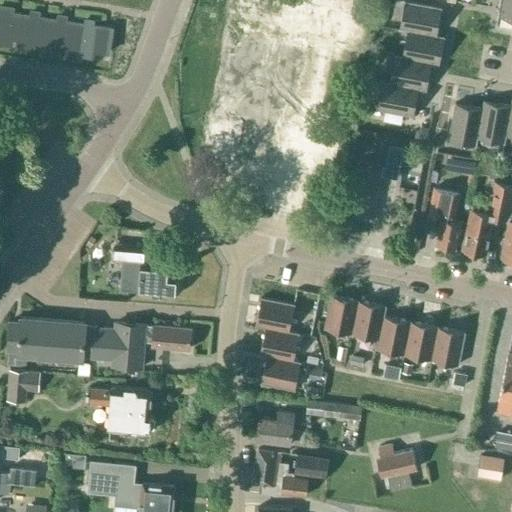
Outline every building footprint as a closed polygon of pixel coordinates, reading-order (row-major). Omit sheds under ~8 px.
[(233,0),(233,6),(278,15),(280,0),(233,0)] [(399,29),(407,30),(436,34),(441,7),(404,0),(399,29)] [(511,0),(500,0),(498,15),(511,18),(511,0)] [(0,41),(11,43),(12,37),(16,12),(12,12),(13,7),(0,4),(0,41)] [(30,15),(16,12),(12,37),(27,40),(26,45),(38,47),(39,41),(54,44),(53,50),(65,52),(66,46),(70,21),(65,20),(66,15),(58,14),(57,19),(39,16),(39,11),(31,10),(30,15)] [(84,23),(70,21),(66,46),(81,48),(80,54),(92,56),(93,50),(109,52),(112,28),(92,25),(93,20),(85,18),(84,23)] [(296,124),(310,33),(228,20),(213,114),(240,118),(235,155),(275,161),(281,122),(296,124)] [(444,36),(436,34),(407,30),(402,56),(431,63),(438,64),(444,36)] [(425,90),(431,63),(402,56),(394,55),(389,82),(418,88),(425,90)] [(413,115),(418,88),(389,82),(381,80),(376,108),(413,115)] [(483,100),(481,108),(477,137),(504,142),(506,134),(510,105),(483,100)] [(476,145),(477,137),(481,108),(454,103),(447,139),(476,145)] [(399,169),(403,147),(389,144),(385,167),(399,169)] [(348,207),(372,212),(382,166),(357,161),(348,207)] [(465,161),(465,183),(474,183),(474,161),(465,161)] [(487,214),(470,210),(462,247),(486,252),(494,215),(507,218),(511,194),(511,180),(494,177),(487,214)] [(458,191),(442,188),(433,187),(428,214),(441,217),(436,244),(455,248),(460,220),(453,219),(458,191)] [(511,196),(508,214),(509,215),(501,257),(504,258),(506,260),(511,261),(511,196)] [(143,245),(115,243),(114,259),(123,260),(121,289),(139,290),(139,291),(173,294),(173,291),(178,288),(178,281),(175,278),(175,274),(170,274),(171,264),(142,261),(143,245)] [(324,327),(351,333),(358,300),(330,294),(324,327)] [(255,325),(265,327),(289,330),(294,303),(261,296),(255,325)] [(351,333),(378,338),(384,315),(386,305),(358,300),(351,333)] [(376,348),(404,353),(411,320),(384,315),(378,338),(376,348)] [(85,326),(86,322),(20,316),(20,321),(10,320),(7,349),(17,350),(17,354),(82,360),(83,356),(112,358),(112,365),(142,367),(144,341),(153,342),(153,346),(189,349),(191,327),(153,324),(153,325),(145,324),(115,322),(115,328),(85,326)] [(404,353),(431,359),(438,326),(411,320),(404,353)] [(438,326),(431,359),(458,364),(465,331),(438,326)] [(260,354),(267,355),(293,359),(298,332),(289,330),(265,327),(260,354)] [(511,335),(509,351),(508,351),(496,408),(511,411),(511,335)] [(300,361),(293,359),(267,355),(261,382),(294,389),(300,361)] [(37,389),(39,371),(10,368),(7,398),(25,400),(26,388),(37,389)] [(468,374),(455,371),(451,390),(464,392),(468,374)] [(149,431),(149,428),(154,426),(154,417),(151,414),(152,411),(150,411),(152,388),(112,385),(112,389),(90,387),(89,401),(110,403),(108,427),(149,431)] [(361,405),(308,399),(306,412),(360,419),(361,405)] [(262,414),(260,435),(292,439),(293,432),(304,434),(306,420),(292,418),(293,409),(278,407),(277,416),(262,414)] [(511,448),(511,433),(497,431),(494,445),(511,448)] [(0,481),(10,482),(35,485),(36,469),(10,466),(9,471),(0,470),(0,456),(18,458),(19,446),(0,443),(0,481)] [(408,469),(416,467),(411,449),(393,453),(391,444),(378,447),(381,456),(377,456),(381,475),(386,474),(390,490),(412,485),(408,469)] [(293,476),(294,474),(294,472),(287,471),(288,462),(279,461),(280,451),(258,448),(253,482),(260,483),(259,492),(275,494),(275,492),(281,493),(281,492),(306,495),(308,477),(293,476)] [(297,451),(294,473),(327,477),(330,455),(297,451)] [(503,457),(480,454),(477,475),(500,478),(503,457)] [(90,459),(87,491),(140,496),(140,501),(138,511),(172,511),(175,485),(142,482),(134,481),(136,464),(90,459)] [(0,491),(9,493),(10,482),(0,481),(0,491)] [(45,511),(46,505),(26,503),(24,511),(45,511)]
